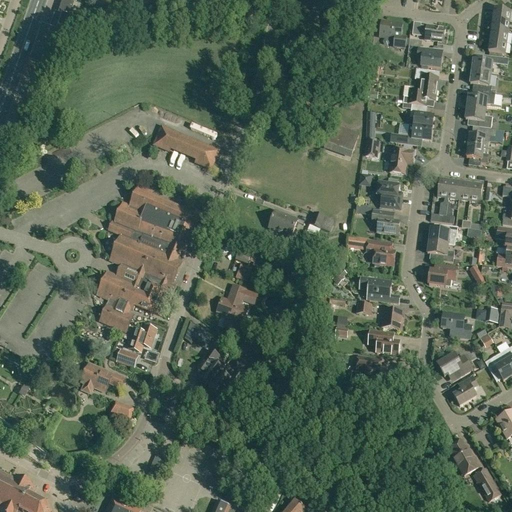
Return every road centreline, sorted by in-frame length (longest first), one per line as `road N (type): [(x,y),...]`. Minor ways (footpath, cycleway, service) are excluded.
road 1 (residential): [(160,375),(256,88),(276,0)]
road 2 (residential): [(511,393),(455,422),(422,368),(429,316),(406,272),(418,181),(437,161)]
road 3 (residential): [(329,511),(221,415),(160,375)]
road 4 (residential): [(55,479),(85,476),(127,447),(160,375)]
road 5 (residential): [(437,161),(446,148),(462,21)]
